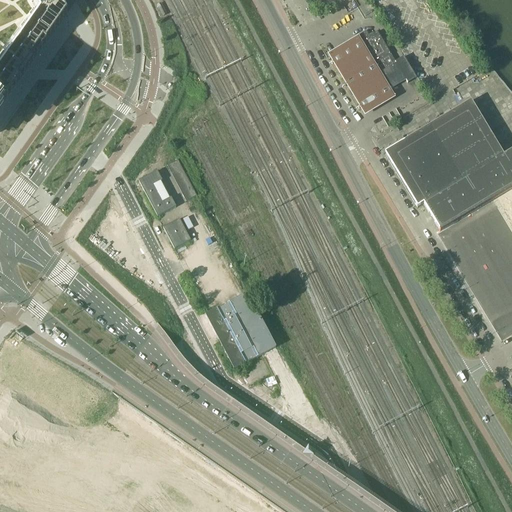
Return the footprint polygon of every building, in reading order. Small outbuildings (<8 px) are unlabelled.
[(0,0),(0,108),(1,107),(67,14),(58,0),(0,0)] [(334,7),(330,0),(312,0),(320,14),(334,7)] [(366,32),(359,36),(359,37),(367,51),(366,52),(374,66),(378,63),(383,72),(381,73),(391,90),(405,81),(407,84),(416,79),(403,58),(395,63),(377,33),(369,37),(366,32)] [(395,99),(357,37),(327,55),(364,117),(395,99)] [(444,52),(457,76),(472,68),(460,44),(444,52)] [(386,153),(384,154),(388,160),(417,209),(423,205),(439,231),(511,187),(511,150),(503,156),(470,102),(404,142),(386,153)] [(177,161),(166,167),(185,203),(196,197),(177,161)] [(157,218),(175,208),(170,198),(168,199),(160,182),(161,181),(156,172),(138,182),(157,218)] [(179,220),(162,229),(174,250),(190,241),(179,220)] [(207,314),(205,315),(205,316),(231,367),(233,370),(234,370),(261,356),(271,351),(275,349),(275,348),(247,294),(246,294),(242,296),(207,314)]
